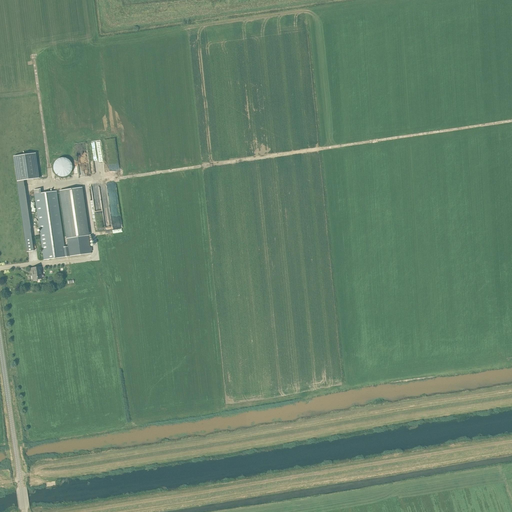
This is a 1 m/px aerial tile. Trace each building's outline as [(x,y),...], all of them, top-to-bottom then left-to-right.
[(120,169),(116,138),(105,139),(108,162),(104,162),(105,171),(120,169)] [(91,141),(91,147),(98,146),(99,150),(102,150),(101,140),(91,141)] [(14,156),(17,181),(39,178),(35,153),(14,156)] [(68,159),(64,158),(59,158),(56,160),(54,163),(53,167),(54,171),(56,174),(59,176),(62,177),(65,177),(67,175),(70,173),(72,169),(72,165),(70,162),(68,159)] [(56,190),(41,193),(40,189),(34,190),(44,259),(91,253),(82,187),(60,190),(68,245),(64,246),(56,190)] [(43,270),(42,266),(29,268),(30,272),(31,272),(32,275),(30,275),(31,280),(41,279),(40,270),(43,270)]
